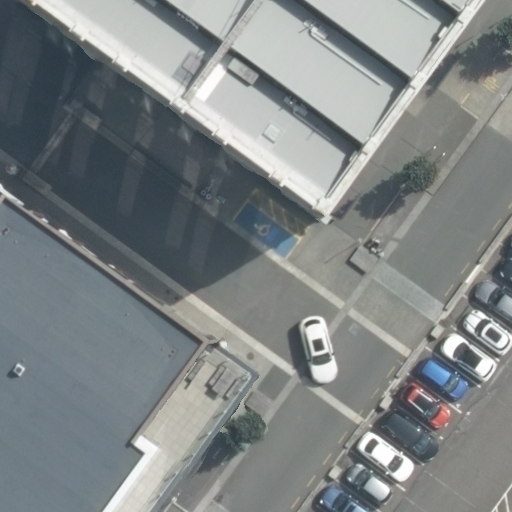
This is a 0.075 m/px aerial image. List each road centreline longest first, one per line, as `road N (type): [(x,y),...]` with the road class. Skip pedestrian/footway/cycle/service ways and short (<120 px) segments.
road 1 (residential): [(356,367),(50,142)]
road 2 (residential): [(511,153),(356,367)]
road 3 (residential): [(356,367),(251,511)]
